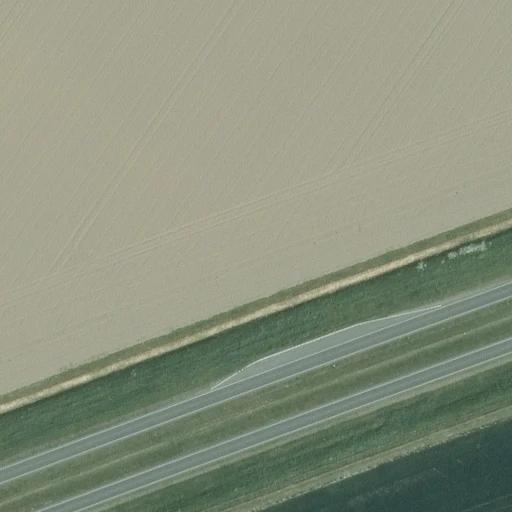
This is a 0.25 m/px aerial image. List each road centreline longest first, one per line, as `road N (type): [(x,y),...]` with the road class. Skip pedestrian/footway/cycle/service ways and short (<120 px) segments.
road 1 (trunk): [(511,290),(0,475)]
road 2 (trunk): [(55,511),(511,346)]
